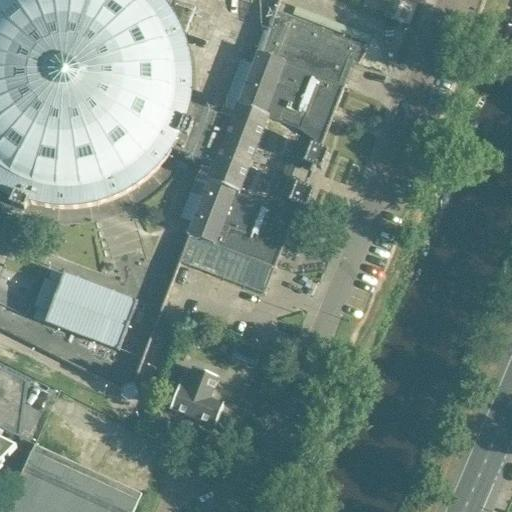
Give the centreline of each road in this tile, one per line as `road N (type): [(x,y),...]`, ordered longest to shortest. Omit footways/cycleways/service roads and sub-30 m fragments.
road 1 (residential): [(246,511),(449,0)]
road 2 (secondary): [(462,511),(511,401)]
